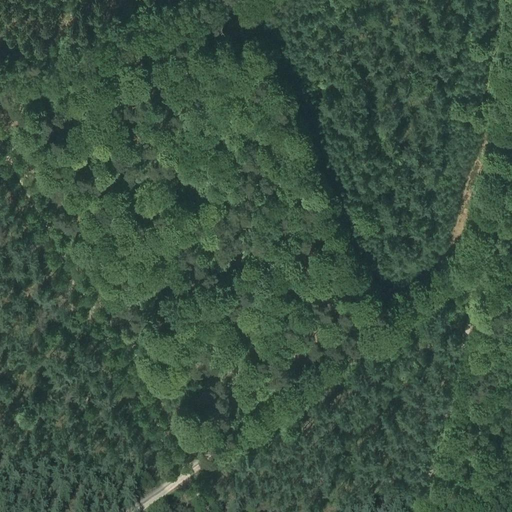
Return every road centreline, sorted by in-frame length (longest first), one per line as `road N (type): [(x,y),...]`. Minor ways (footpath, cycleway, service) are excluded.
road 1 (track): [(188,468),(0,132)]
road 2 (unknown): [(164,511),(403,338),(432,292)]
road 3 (unknown): [(265,0),(194,57),(85,103),(0,152)]
road 4 (unknown): [(491,247),(419,511)]
road 5 (track): [(511,86),(491,247)]
road 6 (track): [(150,0),(0,60)]
road 7 (track): [(0,382),(99,308)]
